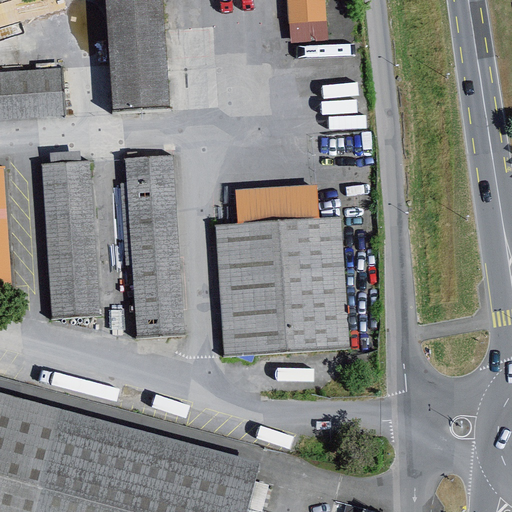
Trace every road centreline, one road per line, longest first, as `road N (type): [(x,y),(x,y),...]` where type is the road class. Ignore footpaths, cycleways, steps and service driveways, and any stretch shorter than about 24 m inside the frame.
road 1 (residential): [(493,431),(395,413),(368,0)]
road 2 (secondary): [(511,258),(467,0)]
road 3 (unknown): [(414,489),(286,463),(279,511)]
road 4 (unknown): [(5,511),(32,393),(0,385)]
